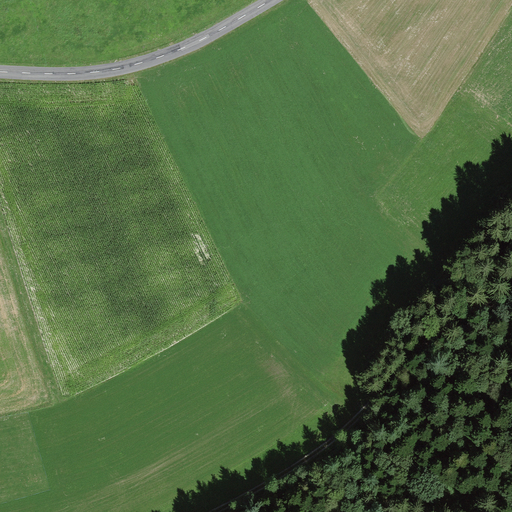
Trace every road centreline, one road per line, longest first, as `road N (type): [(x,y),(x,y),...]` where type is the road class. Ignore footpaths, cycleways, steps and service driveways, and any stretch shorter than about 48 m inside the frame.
road 1 (track): [(511,293),(409,359),(311,456),(213,511)]
road 2 (tertiary): [(0,72),(120,69),(206,37),(270,0)]
